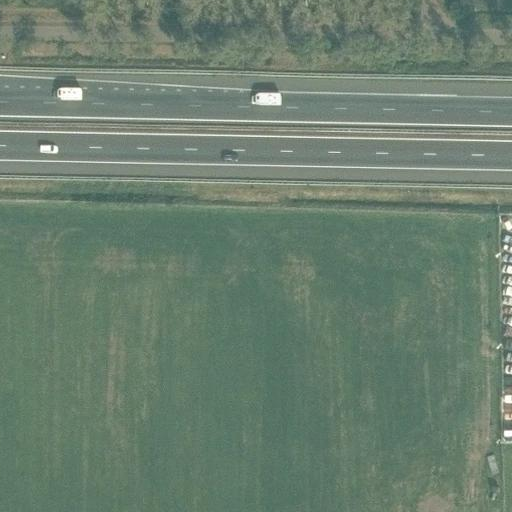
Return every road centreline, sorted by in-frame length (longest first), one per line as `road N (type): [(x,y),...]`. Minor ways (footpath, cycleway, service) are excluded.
road 1 (motorway): [(0,146),(511,156)]
road 2 (motorway): [(511,112),(0,102)]
road 3 (unclassified): [(429,29),(0,33)]
